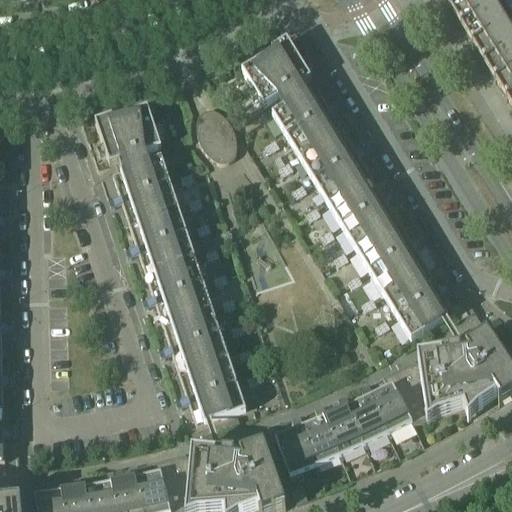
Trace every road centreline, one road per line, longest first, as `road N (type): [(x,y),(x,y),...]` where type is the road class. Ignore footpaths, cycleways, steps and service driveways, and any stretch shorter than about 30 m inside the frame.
road 1 (residential): [(49,101),(151,410),(54,436),(43,431),(28,105)]
road 2 (residential): [(286,5),(314,23),(461,269),(511,293)]
road 3 (tertiary): [(345,0),(511,265)]
road 4 (residential): [(49,101),(182,63),(286,5)]
road 5 (tertiary): [(511,211),(380,0)]
road 6 (residential): [(140,0),(0,38)]
road 7 (tertiary): [(511,448),(397,511)]
